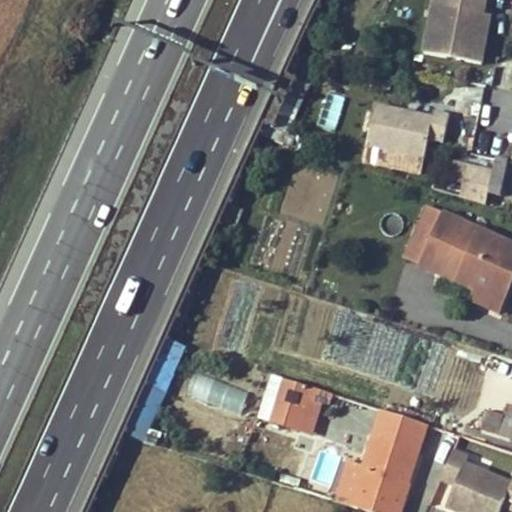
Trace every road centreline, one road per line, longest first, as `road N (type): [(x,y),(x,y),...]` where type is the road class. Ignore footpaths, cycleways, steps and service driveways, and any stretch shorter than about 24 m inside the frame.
road 1 (motorway): [(26,511),(249,21)]
road 2 (motorway): [(189,0),(0,418)]
